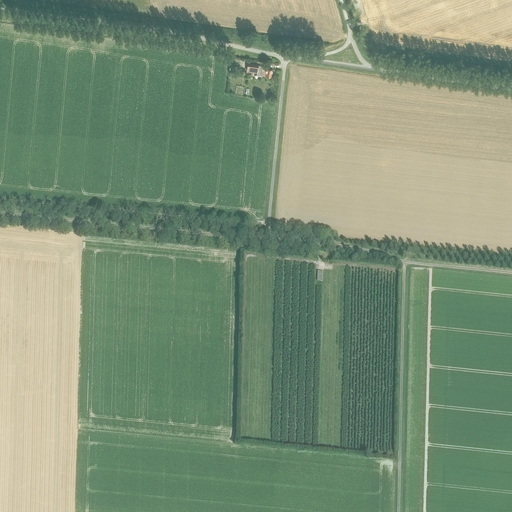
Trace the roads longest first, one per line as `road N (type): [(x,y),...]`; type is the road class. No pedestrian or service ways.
road 1 (track): [(0,212),(314,241),(403,262),(511,272)]
road 2 (unclassified): [(304,58),(0,8)]
road 3 (track): [(403,262),(398,511)]
road 4 (track): [(285,56),(268,236)]
road 5 (unclassified): [(511,88),(371,68)]
